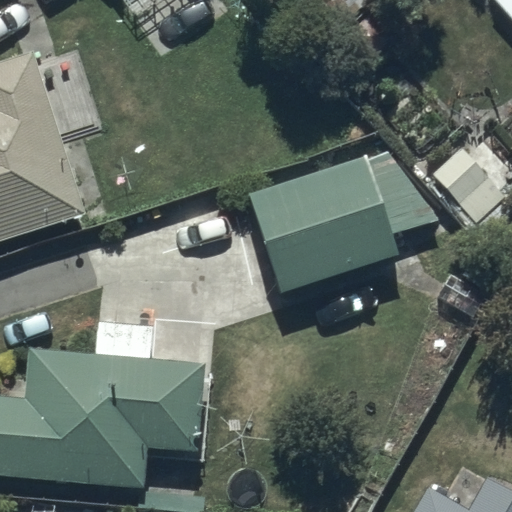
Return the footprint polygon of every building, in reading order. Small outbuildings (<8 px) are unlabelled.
[(127,0),(138,14),(156,0),(127,0)] [(265,0),(277,12),(304,41),(348,0),(265,0)] [(511,0),(495,0),(511,18),(511,0)] [(0,234),(83,207),(29,45),(0,54),(0,234)] [(387,146),(362,153),(360,148),(244,185),(275,286),(392,249),(386,230),(436,214),(387,146)] [(96,315),(93,346),(28,340),(24,390),(0,387),(0,468),(145,481),(149,437),(195,441),(203,355),(147,350),(150,319),(96,315)] [(511,511),(511,486),(482,471),(478,477),(462,468),(448,495),(421,480),(403,511),(511,511)]
